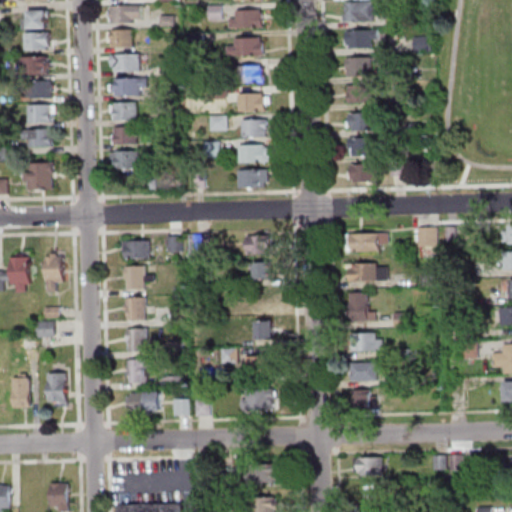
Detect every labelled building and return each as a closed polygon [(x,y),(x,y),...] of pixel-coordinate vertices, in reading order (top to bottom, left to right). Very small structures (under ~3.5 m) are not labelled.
[(377,21),(348,22),(348,14),(350,14),(350,2),(377,1),(377,6),(383,6),(383,16),(377,16),(377,21)] [(115,6),(145,6),(146,18),(136,18),(136,22),(116,23),(115,6)] [(214,20),(213,6),(227,6),(227,20),(214,20)] [(52,29),(26,30),(26,19),(32,19),(32,12),(51,11),(52,29)] [(234,19),(241,19),(240,11),(264,11),(264,13),(268,13),(268,27),(234,28),(234,19)] [(405,12),(405,25),(392,26),(391,12),(405,12)] [(165,16),(179,16),(179,26),(165,26),(165,16)] [(136,30),(137,47),(116,48),(115,31),(136,30)] [(351,32),(382,31),(382,39),(376,39),(376,48),(354,49),(354,45),(351,45),(351,32)] [(29,33),(54,33),(54,46),(51,46),(51,49),(30,50),(29,33)] [(208,43),(193,43),(193,33),(208,33),(208,43)] [(419,50),(419,38),(435,37),(435,50),(419,50)] [(268,42),(268,55),(232,56),(231,47),(239,47),(239,39),(264,38),(265,42),(268,42)] [(115,55),(144,55),(145,71),(119,72),(119,67),(115,67),(115,55)] [(25,75),(25,57),(51,57),(51,62),(55,62),(55,68),(52,68),(52,74),(25,75)] [(376,58),(377,76),(352,77),(351,59),(376,58)] [(216,61),(229,60),(229,71),(216,71),(216,61)] [(166,74),(165,65),(181,64),(181,74),(166,74)] [(233,74),(241,74),(241,67),(265,66),(265,69),(268,69),(268,83),(233,84),(233,74)] [(12,78),(0,78),(0,69),(12,69),(12,78)] [(151,87),(145,87),(145,95),(120,96),(119,79),(151,78),(151,87)] [(55,82),(55,86),(58,86),(58,93),(56,93),(56,98),(36,99),(35,82),(55,82)] [(353,86),(377,86),(377,103),(353,104),(353,86)] [(231,99),(216,99),(216,89),(231,89),(231,99)] [(267,94),(267,97),(274,97),(274,104),(269,105),(269,112),(243,112),(243,94),(267,94)] [(404,100),(417,100),(418,109),(405,110),(404,100)] [(118,104),(141,103),(142,120),(119,120),(118,104)] [(32,106),(56,105),(56,106),(60,106),(60,114),(56,114),(56,122),(33,123),(32,106)] [(165,123),(165,111),(179,111),(180,123),(165,123)] [(354,129),(353,114),(381,113),(381,130),(357,131),(356,129),(354,129)] [(215,117),(232,116),(232,130),(215,130),(215,117)] [(10,128),(0,128),(0,118),(10,118),(10,128)] [(247,121),(270,120),(271,136),(247,137),(247,121)] [(425,124),(425,134),(412,134),(411,124),(425,124)] [(141,127),(141,144),(119,145),(118,128),(141,127)] [(56,130),(57,147),(34,148),(34,139),(28,139),(28,130),(56,130)] [(382,155),(355,156),(354,139),(382,139),(382,155)] [(225,156),(209,157),(209,143),(225,142),(225,156)] [(433,144),(434,157),(419,158),(419,145),(433,144)] [(267,145),(268,148),(274,148),(274,155),(271,155),(271,162),(244,163),(244,146),(267,145)] [(0,161),(0,148),(11,148),(12,161),(0,161)] [(119,152),(143,151),(144,168),(120,169),(120,162),(116,162),(116,154),(119,153),(119,152)] [(409,163),(409,176),(395,176),(395,163),(409,163)] [(33,191),(33,181),(28,181),(28,174),(35,173),(34,164),(57,164),(57,190),(33,191)] [(356,180),(355,165),(382,164),(383,182),(358,182),(358,180),(356,180)] [(243,188),(243,171),(272,170),(273,182),(269,183),(269,187),(243,188)] [(209,189),(199,189),(198,173),(209,172),(209,189)] [(159,175),(160,190),(151,190),(150,175),(159,175)] [(0,179),(13,179),(13,194),(0,194),(0,179)] [(460,241),(450,241),(450,227),(459,227),(460,241)] [(442,246),(423,247),(423,229),(441,228),(442,246)] [(213,234),(213,248),(201,249),(201,257),(194,257),(194,235),(213,234)] [(393,244),(383,245),(384,250),(351,251),(350,235),(393,234),(393,244)] [(273,236),(274,248),(271,248),(272,254),(251,255),(251,236),(273,236)] [(185,252),(173,252),(172,237),(185,237),(185,252)] [(154,242),(154,258),(129,259),(129,251),(127,251),(127,243),(154,242)] [(61,254),(61,257),(67,257),(68,282),(61,283),(61,292),(52,293),(51,257),(54,257),(54,254),(61,254)] [(0,272),(0,291),(9,291),(9,281),(17,281),(17,285),(22,285),(22,294),(32,293),(32,285),(36,285),(35,258),(24,258),(15,258),(15,273),(8,273),(8,272),(0,272)] [(274,263),(275,279),(259,280),(258,263),(274,263)] [(353,282),(353,269),(350,269),(349,265),(381,264),(381,268),(391,267),(392,281),(353,282)] [(149,289),(132,290),(131,268),(149,268),(150,276),(156,275),(156,282),(149,282),(149,289)] [(426,286),(426,272),(441,273),(441,286),(426,286)] [(276,301),(276,309),(244,310),(244,292),(272,292),(272,301),(276,301)] [(380,312),(381,321),(355,321),(354,294),(372,293),(372,312),(380,312)] [(133,321),(133,311),(132,311),(131,299),(150,298),(150,307),(149,307),(150,320),(133,321)] [(49,308),(50,318),(65,318),(65,307),(49,308)] [(225,307),(225,316),(210,316),(210,307),(225,307)] [(176,325),(175,309),(191,309),(192,325),(176,325)] [(511,309),(511,324),(505,325),(505,321),(499,321),(499,311),(505,311),(505,310),(511,309)] [(400,327),(399,313),(413,312),(413,327),(400,327)] [(60,321),(60,337),(42,337),(42,321),(60,321)] [(261,323),(277,323),(277,340),(261,341),(261,323)] [(459,340),(459,327),(474,326),(474,340),(459,340)] [(134,352),(133,342),(132,342),(132,330),(151,329),(151,338),(151,351),(134,352)] [(356,351),(356,334),(381,333),(381,340),(387,340),(387,348),(381,348),(381,351),(356,351)] [(24,335),(25,350),(40,349),(39,335),(24,335)] [(482,341),(482,358),(465,359),(465,342),(482,341)] [(186,342),(187,354),(173,355),(172,342),(186,342)] [(508,345),(511,344),(511,373),(509,374),(509,367),(498,367),(498,354),(508,354),(508,345)] [(226,349),(242,349),(242,362),(227,363),(226,349)] [(400,359),(399,350),(413,350),(414,359),(400,359)] [(251,358),(275,357),(276,374),(252,374),(251,358)] [(133,361),(152,361),(152,382),(134,382),(134,370),(133,370),(133,361)] [(381,381),(357,382),(356,363),(381,363),(381,364),(387,364),(387,371),(381,371),(381,381)] [(53,375),(54,403),(65,403),(65,405),(72,405),(71,374),(53,375)] [(187,386),(172,387),(172,377),(187,376),(187,386)] [(413,385),(399,386),(399,377),(412,376),(413,385)] [(18,379),(35,379),(36,408),(19,409),(18,379)] [(251,391),(277,390),(278,409),(252,410),(252,408),(246,409),(246,400),(252,400),(251,391)] [(357,411),(357,390),(381,390),(381,411),(357,411)] [(150,412),(142,413),(142,411),(136,411),(136,394),(149,393),(150,412)] [(149,393),(164,393),(165,412),(150,412),(149,393)] [(196,416),(180,416),(179,400),(195,400),(196,416)] [(214,400),(215,415),(201,415),(200,400),(214,400)] [(455,471),(455,455),(468,455),(468,470),(455,471)] [(438,457),(451,456),(451,469),(439,469),(438,457)] [(359,473),(359,461),(363,461),(363,459),(387,459),(388,476),(366,477),(366,473),(359,473)] [(213,477),(202,477),(202,463),(213,463),(213,477)] [(255,465),(280,465),(281,474),(280,474),(280,481),(278,481),(278,483),(255,483),(255,465)] [(41,483),(23,483),(23,511),(34,511),(41,511),(41,483)] [(65,511),(64,507),(57,507),(56,485),(73,484),(74,511),(65,511)] [(16,509),(7,509),(7,511),(0,511),(0,486),(7,486),(7,487),(15,487),(16,509)] [(280,499),(280,511),(254,511),(254,499),(280,499)] [(118,504),(117,511),(183,511),(184,503),(118,504)]
